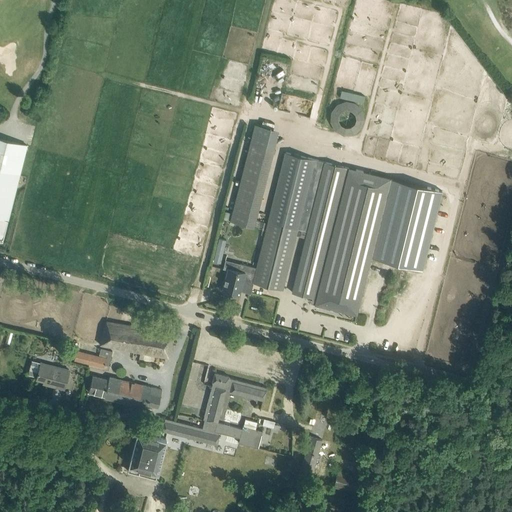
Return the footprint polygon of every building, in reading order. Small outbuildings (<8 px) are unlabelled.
[(353,93),(341,91),(340,97),(363,103),(365,96),(353,93)] [(364,120),(363,110),(356,103),(346,101),(337,104),(331,112),(330,122),(335,130),(343,135),(353,135),(361,129),(364,120)] [(278,130),(254,124),(232,213),(230,221),(254,227),(278,130)] [(0,138),(0,169),(20,175),(27,145),(0,138)] [(253,281),(253,282),(282,289),(296,235),(306,238),(292,292),(316,298),(315,304),(355,314),(356,315),(371,256),(422,269),(442,190),(416,184),(391,179),(375,174),(325,162),(286,152),(269,221),(257,267),(253,281)] [(8,219),(20,175),(0,169),(0,240),(2,241),(8,219)] [(225,212),(223,219),(230,221),(232,213),(225,212)] [(226,239),(218,238),(213,262),(221,263),(226,239)] [(253,281),(257,267),(240,263),(239,270),(228,267),(222,290),(239,295),(243,279),(253,281)] [(101,341),(100,344),(111,346),(113,339),(123,341),(121,348),(168,357),(174,333),(106,320),(101,341)] [(106,357),(99,355),(77,349),(75,354),(74,360),(104,367),(105,364),(106,357)] [(40,364),(36,378),(48,381),(47,384),(64,389),(69,369),(52,365),(51,367),(40,364)] [(129,464),(128,470),(156,478),(157,471),(158,471),(166,438),(165,438),(167,431),(216,444),(217,444),(219,435),(218,435),(219,432),(240,437),(238,442),(258,447),(262,430),(255,428),(257,421),(245,418),(243,425),(242,428),(217,422),(226,390),(264,399),(266,390),(265,390),(266,387),(229,377),(229,376),(215,372),(212,381),(213,381),(203,419),(204,419),(202,427),(165,418),(164,421),(145,416),(141,432),(138,431),(129,464)] [(104,395),(104,397),(138,406),(139,402),(158,407),(162,389),(109,376),(109,377),(107,376),(107,378),(92,375),(88,391),(104,395)] [(309,437),(302,466),(299,476),(310,479),(313,469),(321,440),(309,437)] [(357,492),(361,477),(338,471),(334,486),(357,492)]
